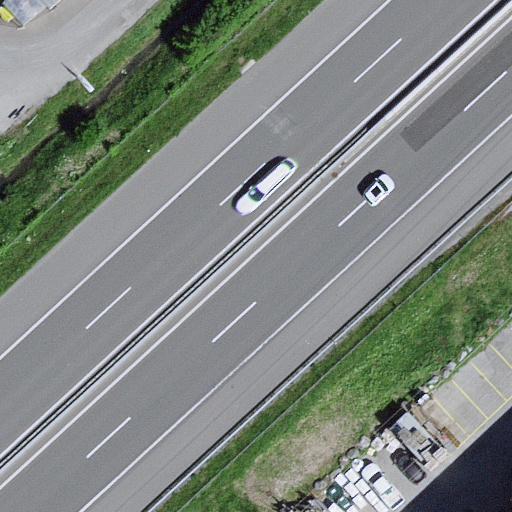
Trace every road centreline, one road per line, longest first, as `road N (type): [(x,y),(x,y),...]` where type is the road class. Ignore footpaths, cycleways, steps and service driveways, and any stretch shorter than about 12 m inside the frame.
road 1 (motorway): [(29,511),(511,68)]
road 2 (motorway): [(441,0),(0,406)]
road 3 (unclassified): [(0,98),(116,0)]
